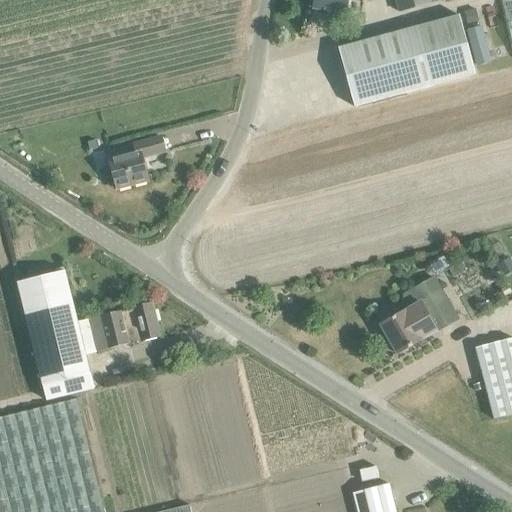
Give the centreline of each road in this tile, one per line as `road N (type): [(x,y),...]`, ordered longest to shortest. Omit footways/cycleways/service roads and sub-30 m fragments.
road 1 (unclassified): [(511,505),(156,266)]
road 2 (unclassified): [(156,266),(248,129),(268,0)]
road 3 (unclassified): [(156,266),(0,173)]
